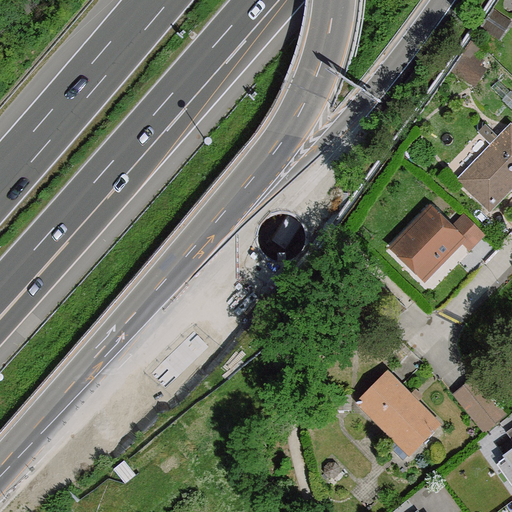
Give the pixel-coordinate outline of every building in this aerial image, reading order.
[(511,23),(494,11),(481,30),(499,43),(511,23)] [(487,71),(463,55),(451,73),(475,89),(487,71)] [(490,209),(511,186),(511,129),(462,182),(490,209)] [(449,227),(433,211),(396,251),(425,278),(462,240),(449,227)] [(463,212),(449,227),(462,240),(470,249),(485,233),(477,226),(463,212)] [(389,375),(361,403),(396,438),(412,454),(439,426),(389,375)] [(476,379),(456,394),(486,431),(506,415),(476,379)] [(214,396),(184,431),(208,452),(239,418),(214,396)] [(498,464),(511,484),(511,429),(507,433),(511,440),(511,449),(505,455),(507,458),(498,464)] [(404,461),(412,454),(396,438),(389,445),(404,461)]
